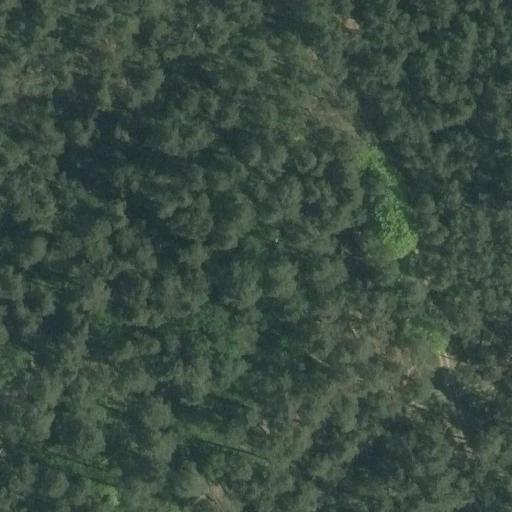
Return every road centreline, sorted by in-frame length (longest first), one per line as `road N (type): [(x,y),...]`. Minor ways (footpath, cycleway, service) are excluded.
road 1 (track): [(285,0),(383,167),(446,390)]
road 2 (track): [(310,511),(387,421),(446,390)]
road 3 (track): [(446,390),(488,511)]
